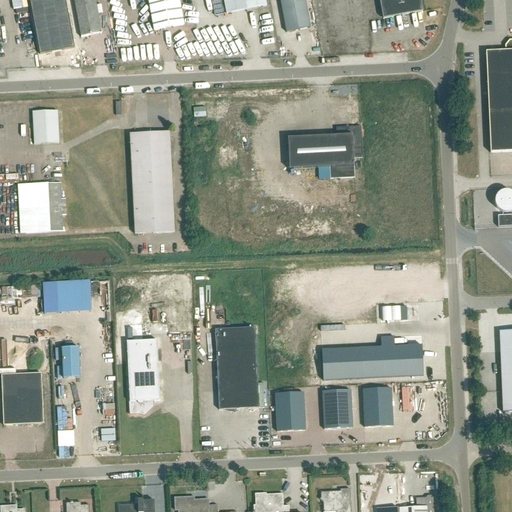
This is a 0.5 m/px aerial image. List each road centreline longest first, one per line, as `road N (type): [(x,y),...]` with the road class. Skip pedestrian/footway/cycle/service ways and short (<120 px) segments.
road 1 (unclassified): [(0,478),(462,454)]
road 2 (unclassified): [(0,87),(442,70)]
road 3 (unclassified): [(462,454),(442,70)]
